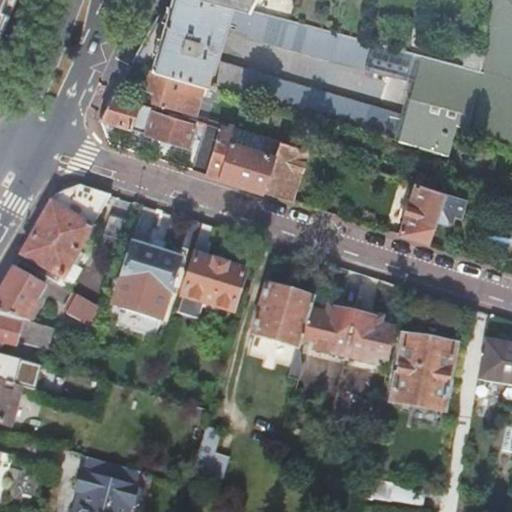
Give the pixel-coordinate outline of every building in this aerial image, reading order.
[(0,0),(0,101),(35,0),(0,0)] [(227,26),(232,7),(207,0),(170,0),(166,16),(164,16),(162,16),(159,17),(132,64),(151,70),(202,85),(210,87),(217,62),(227,26)] [(209,0),(248,10),(252,2),(253,0),(209,0)] [(511,0),(487,0),(480,72),(466,129),(511,142),(511,0)] [(414,84),(421,56),(232,7),(227,26),(234,28),(233,31),(248,35),(247,38),(414,84)] [(480,72),(421,56),(414,84),(405,115),(398,143),(447,158),(456,127),(466,129),(480,72)] [(379,138),(398,143),(405,115),(217,62),(210,87),(244,97),(379,138)] [(202,85),(151,70),(146,88),(156,91),(152,103),(194,116),(199,98),(198,98),(202,85)] [(153,108),(114,95),(99,120),(187,148),(194,126),(176,120),(178,116),(168,113),(167,117),(152,113),(153,108)] [(221,124),(220,128),(219,129),(205,175),(218,179),(234,128),(221,124)] [(205,175),(219,129),(205,125),(191,170),(205,175)] [(280,142),(234,128),(218,179),(264,193),(280,142)] [(309,151),(280,142),(264,193),(293,202),(309,151)] [(415,184),(433,190),(436,180),(418,174),(415,184)] [(466,200),(433,190),(415,184),(413,183),(396,235),(428,245),(435,223),(447,227),(452,225),(453,220),(461,215),(466,200)] [(62,281),(57,289),(68,295),(81,274),(76,271),(82,260),(76,257),(110,199),(79,189),(55,198),(21,259),(62,281)] [(117,261),(128,226),(110,220),(98,254),(117,261)] [(216,230),(184,220),(177,245),(180,250),(193,254),(186,277),(190,278),(179,315),(198,321),(204,304),(232,313),(245,274),(207,262),(216,230)] [(133,246),(113,308),(162,323),(181,261),(133,246)] [(14,272),(0,295),(0,315),(22,322),(30,324),(39,307),(34,304),(43,289),(14,272)] [(312,312),(317,295),(293,288),(291,293),(266,285),(250,337),(296,351),(288,379),(299,382),(302,372),(300,352),(303,342),(312,312)] [(81,300),(100,311),(103,304),(85,294),(81,300)] [(313,351),(345,359),(374,366),(376,360),(388,363),(394,333),(372,327),(374,319),(335,310),(333,317),(312,312),(303,342),(315,345),(313,351)] [(22,322),(0,315),(0,344),(5,345),(6,342),(16,344),(20,330),(22,322)] [(66,349),(70,334),(37,325),(35,334),(34,340),(66,349)] [(404,340),(393,405),(442,414),(454,349),(404,340)] [(478,381),(511,386),(511,346),(485,342),(478,381)] [(0,356),(0,382),(15,386),(21,362),(0,356)] [(15,386),(0,382),(0,425),(10,428),(21,388),(15,386)] [(100,462),(87,459),(83,473),(81,472),(75,493),(77,494),(82,495),(80,502),(75,504),(72,511),(128,511),(130,508),(133,509),(140,506),(143,494),(139,488),(135,487),(139,473),(100,462)] [(423,469),(421,479),(432,481),(433,471),(423,469)]
